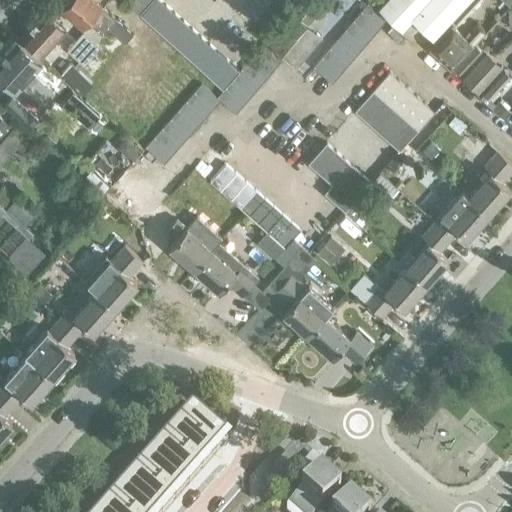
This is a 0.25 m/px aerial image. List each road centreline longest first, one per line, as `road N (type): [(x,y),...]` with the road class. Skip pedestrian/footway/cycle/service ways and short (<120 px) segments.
road 1 (residential): [(133,208),(208,129),(269,98),(310,131),(390,43),(511,144)]
road 2 (residential): [(264,394),(130,349),(0,494)]
road 3 (residential): [(350,427),(511,248)]
road 4 (residential): [(264,394),(237,466),(198,511)]
road 5 (residential): [(444,511),(350,427)]
